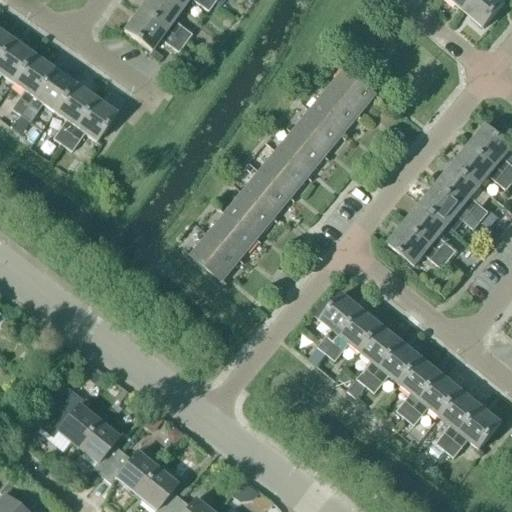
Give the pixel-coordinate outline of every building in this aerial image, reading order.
[(172,24),(183,9),(170,0),(147,0),(138,13),(184,47),(191,38),(172,24)] [(207,15),(214,6),(206,0),(170,0),(183,9),(189,1),(207,15)] [(445,0),(463,14),(474,0),(445,0)] [(474,0),(463,14),(483,31),(505,4),(499,0),(474,0)] [(178,56),(184,47),(138,13),(123,34),(151,55),(159,43),(178,56)] [(0,58),(11,43),(0,35),(0,58)] [(12,86),(32,58),(11,43),(0,58),(0,78),(12,86)] [(19,119),(53,73),(32,58),(12,86),(23,94),(10,113),(19,119)] [(328,93),(357,118),(375,97),(345,72),(328,93)] [(54,116),(73,88),(53,73),(19,119),(29,126),(42,107),(54,116)] [(61,149),(94,102),(73,88),(54,116),(65,124),(52,142),(61,149)] [(340,138),(357,118),(328,93),(310,114),(340,138)] [(94,102),(61,149),(70,155),(83,137),(95,145),(115,117),(94,102)] [(323,159),(340,138),(310,114),(293,135),(323,159)] [(469,149),(511,184),(511,169),(503,162),(511,150),(486,129),(469,149)] [(306,180),(323,159),(293,135),(282,149),(274,143),(269,150),(276,156),(276,155),(306,180)] [(506,194),(511,186),(511,184),(469,149),(453,168),(479,190),(488,179),(506,194)] [(289,200),(306,180),(276,155),(276,156),(259,176),(289,200)] [(470,201),(479,190),(453,168),(437,188),(481,224),(488,215),(470,201)] [(240,194),(249,183),(240,175),(231,187),(240,194)] [(272,221),(289,200),(259,176),(242,197),(272,221)] [(473,233),(481,224),(437,188),(420,207),(447,229),(456,219),(473,233)] [(255,242),(272,221),(242,197),(225,217),(255,242)] [(438,240),(447,229),(420,207),(404,227),(448,263),(455,255),(438,240)] [(238,262),(255,242),(225,217),(208,238),(238,262)] [(441,272),(448,263),(404,227),(388,247),(414,269),(424,258),(441,272)] [(221,284),(238,262),(208,238),(191,259),(221,284)] [(326,358),(362,313),(342,297),(320,324),(331,333),(317,351),(326,358)] [(360,356),(382,329),(362,313),(326,358),(335,365),(349,347),(360,356)] [(365,390),(401,345),(382,329),(360,356),(371,365),(357,383),(365,390)] [(399,388),(421,362),(401,345),(365,390),(374,397),(388,379),(399,388)] [(405,422),(441,378),(421,362),(399,388),(410,397),(396,415),(405,422)] [(439,420),(461,394),(441,378),(405,422),(414,429),(428,412),(439,420)] [(75,451),(97,424),(81,411),(85,406),(66,391),(36,428),(52,441),(56,436),(75,451)] [(444,454),(480,410),(461,394),(439,420),(450,429),(436,447),(444,454)] [(480,410),(444,454),(453,461),(467,444),(479,453),(501,426),(480,410)] [(100,480),(120,455),(112,449),(118,441),(97,424),(75,451),(96,468),(92,473),(100,480)] [(133,498),(155,471),(136,455),(130,463),(120,455),(100,480),(110,488),(115,483),(133,498)] [(169,511),(178,502),(170,495),(176,488),(155,471),(133,498),(151,511),(169,511)] [(0,502),(0,511),(30,511),(35,506),(8,484),(0,493),(0,497),(2,499),(0,502)] [(206,511),(194,502),(188,510),(178,502),(169,511),(206,511)]
